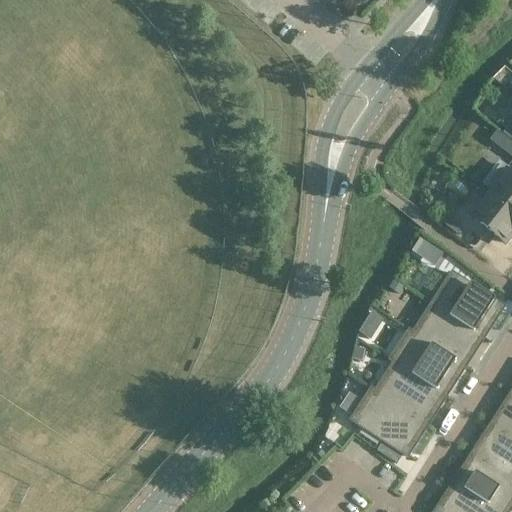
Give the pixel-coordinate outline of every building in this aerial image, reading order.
[(502,134),(511,141),(511,138),(511,129),(508,126),(502,134)] [(505,151),(511,145),(503,138),(497,144),(505,151)] [(511,175),(499,166),(485,184),(492,189),(510,202),(502,213),(511,220),(511,175)] [(492,189),(470,216),(505,244),(511,234),(511,220),(502,213),(510,202),(492,189)] [(445,215),(439,222),(457,235),(462,228),(445,215)] [(411,253),(417,256),(425,243),(419,239),(411,253)] [(448,276),(431,302),(486,337),(503,311),(505,312),(506,310),(504,309),(506,307),(450,271),(449,273),(447,272),(446,274),(448,276)] [(393,281),(388,289),(399,296),(404,288),(393,281)] [(431,302),(412,332),(467,367),(486,337),(431,302)] [(362,327),(358,334),(370,341),(374,334),(362,327)] [(407,329),(387,361),(391,364),(446,399),(467,367),(412,332),(407,329)] [(354,348),(351,359),(362,362),(365,350),(354,348)] [(391,364),(372,394),(427,429),(446,399),(391,364)] [(349,419),(348,421),(407,459),(409,457),(410,458),(412,456),(410,455),(427,429),(372,394),(367,391),(351,417),(349,416),(348,418),(349,419)] [(511,393),(510,392),(490,423),(511,436),(511,393)] [(511,436),(490,423),(470,453),(511,479),(511,436)] [(511,479),(470,453),(451,484),(494,511),(510,511),(511,509),(511,479)] [(432,509),(431,511),(432,511),(494,511),(451,484),(434,510),(432,509)]
